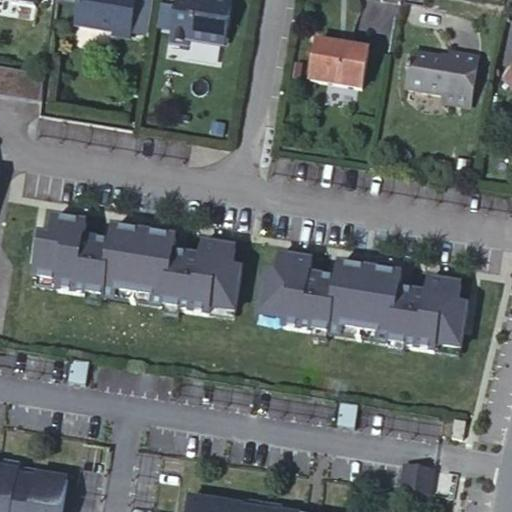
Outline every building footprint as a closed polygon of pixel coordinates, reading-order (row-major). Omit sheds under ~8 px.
[(80,0),(78,17),(117,23),(116,27),(131,30),(136,0),(80,0)] [(156,0),(136,0),(131,30),(151,32),(156,0)] [(176,0),(175,7),(170,32),(168,42),(186,46),(186,41),(220,48),(229,1),(225,0),(176,0)] [(170,32),(175,7),(160,4),(155,29),(170,32)] [(346,50),(337,48),(316,45),(310,85),(362,94),(368,53),(346,50)] [(467,111),(475,61),(448,56),(447,64),(410,58),(404,94),(435,99),(434,106),(467,111)] [(43,76),(0,67),(0,96),(39,103),(43,76)] [(511,68),(502,78),(511,88),(511,68)] [(235,249),(204,243),(202,259),(175,255),(177,239),(113,229),(112,246),(84,240),(87,225),(55,220),(51,241),(41,239),(33,289),(89,298),(87,304),(103,307),(103,300),(164,309),(163,317),(180,320),(181,312),(234,322),(241,272),(232,270),(235,249)] [(460,287),(429,281),(427,296),(400,292),(402,277),(339,267),(337,283),(309,277),(312,263),(280,258),(277,278),(266,276),(258,327),(314,335),(312,342),(328,345),(329,338),(389,347),(388,355),(405,358),(406,350),(460,360),(466,310),(457,308),(460,287)] [(66,360),(0,349),(0,375),(62,385),(66,360)] [(89,364),(72,361),(69,386),(86,389),(89,364)] [(335,403),(259,391),(255,416),(331,428),(335,403)] [(358,407),(341,405),(338,429),(354,432),(358,407)] [(439,420),(363,408),(360,433),(436,446),(439,420)] [(452,440),(463,442),(466,425),(455,423),(452,440)] [(99,511),(109,451),(85,446),(74,511),(99,511)] [(151,511),(159,459),(135,455),(126,511),(151,511)] [(36,477),(37,477),(38,473),(20,470),(21,465),(4,462),(3,472),(19,475),(19,479),(35,482),(36,477)] [(401,492),(429,496),(433,472),(405,467),(401,492)] [(0,511),(62,511),(67,482),(37,477),(36,477),(35,482),(19,479),(19,475),(3,472),(0,471),(0,511)] [(243,509),(190,500),(187,511),(250,511),(243,511),(244,509),(243,509)] [(243,511),(250,511),(283,511),(284,508),(244,502),(243,509),(244,509),(243,511)]
